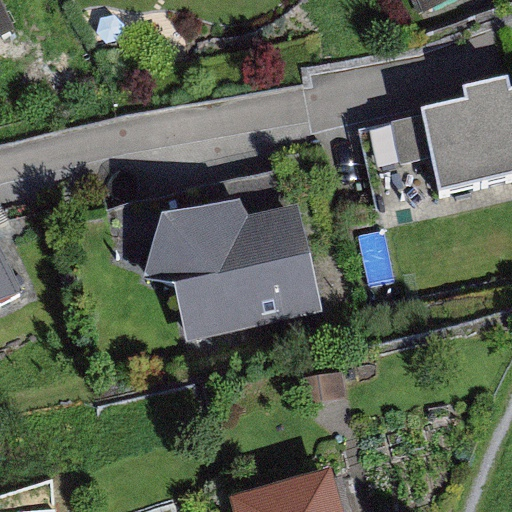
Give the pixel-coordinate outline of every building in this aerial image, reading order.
[(4,0),(0,0),(0,36),(18,28),(4,0)] [(418,0),(425,14),(455,0),(418,0)] [(470,105),(360,130),(379,212),(511,181),(511,83),(467,94),(470,105)] [(164,207),(146,276),(175,283),(188,342),(323,311),(299,204),(251,216),(241,197),(179,208),(164,207)] [(0,241),(0,305),(26,293),(0,241)] [(334,511),(327,485),(240,510),(240,511),(334,511)]
